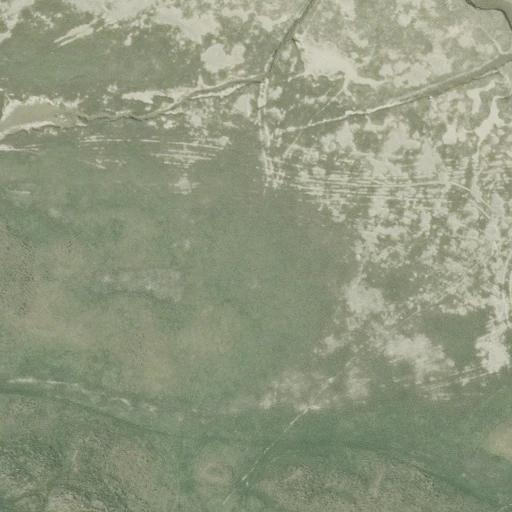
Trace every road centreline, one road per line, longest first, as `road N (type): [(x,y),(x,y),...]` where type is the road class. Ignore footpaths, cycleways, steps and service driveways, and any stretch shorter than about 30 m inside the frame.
road 1 (track): [(0,394),(130,401),(231,423),(378,440),(511,487)]
road 2 (track): [(511,167),(398,175),(75,155),(0,162)]
